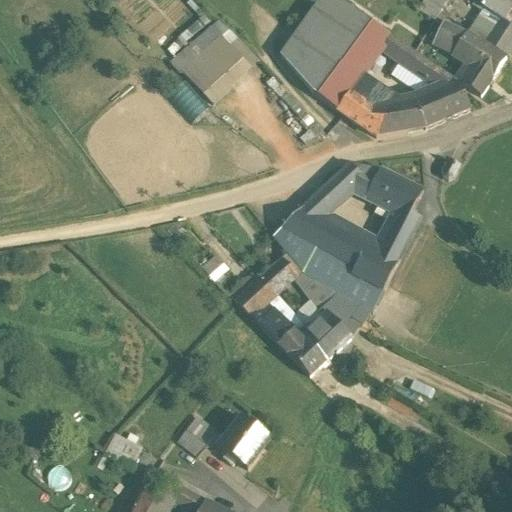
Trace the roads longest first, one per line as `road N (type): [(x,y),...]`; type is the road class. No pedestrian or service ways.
road 1 (track): [(0,240),(172,214),(341,163)]
road 2 (residential): [(511,113),(341,163)]
